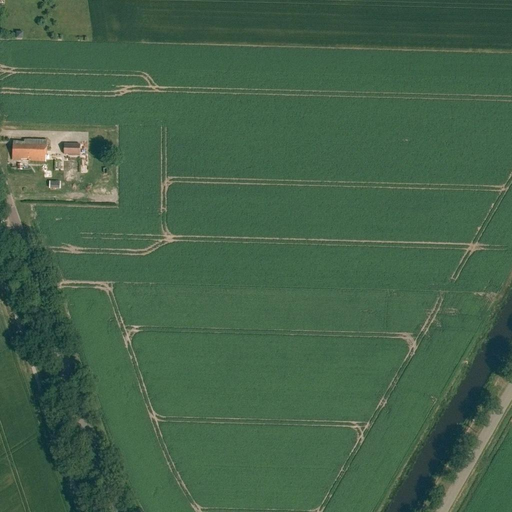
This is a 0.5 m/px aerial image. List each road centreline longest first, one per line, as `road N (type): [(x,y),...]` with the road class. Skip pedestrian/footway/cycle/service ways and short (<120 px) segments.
road 1 (tertiary): [(122,511),(82,422),(0,176)]
road 2 (unclassified): [(442,511),(511,396)]
